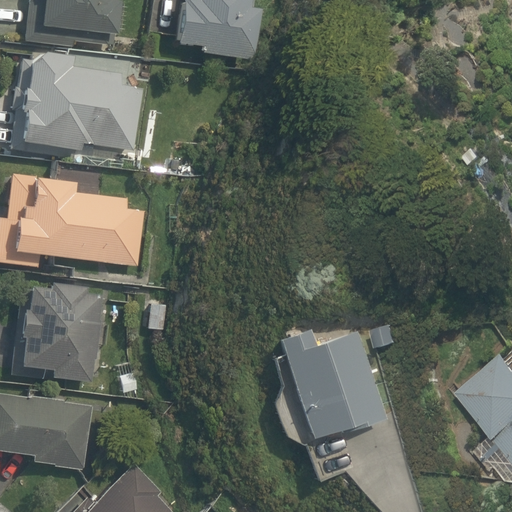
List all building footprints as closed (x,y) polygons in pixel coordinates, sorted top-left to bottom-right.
[(116,0),(26,0),(23,42),(116,51),(120,1),(116,1),(116,0)] [(250,0),(199,0),(199,4),(180,2),(175,48),(203,51),(202,58),(258,64),(262,27),(248,26),(250,0)] [(133,149),(140,73),(18,63),(11,150),(83,156),(84,145),(133,149)] [(128,201),(77,197),(78,183),(11,179),(9,218),(0,217),(0,268),(42,271),(43,260),(140,266),(143,212),(127,211),(128,201)] [(102,295),(18,285),(7,375),(92,385),(102,295)] [(397,318),(372,324),(380,356),(404,350),(397,318)] [(285,354),(275,357),(286,396),(275,399),(290,451),(307,446),(317,481),(356,470),(346,435),(383,425),(356,332),(314,344),(308,324),(279,332),(285,354)] [(511,358),(465,397),(511,455),(511,358)] [(134,366),(115,376),(124,395),(143,386),(134,366)] [(0,400),(0,456),(33,461),(32,468),(80,474),(88,411),(0,400)] [(87,504),(78,511),(173,511),(134,471),(93,511),(87,504)]
